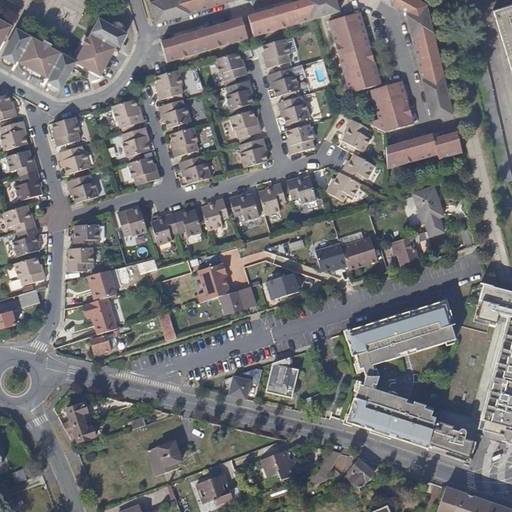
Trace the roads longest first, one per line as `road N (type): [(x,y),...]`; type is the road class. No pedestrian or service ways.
road 1 (unclassified): [(40,372),(354,443),(470,481),(511,481)]
road 2 (residential): [(0,81),(70,105),(99,96),(122,75),(143,37)]
road 3 (residential): [(356,0),(393,19),(425,132)]
road 4 (residential): [(480,0),(511,145)]
road 5 (residential): [(62,217),(55,311),(27,357)]
road 6 (residential): [(143,37),(276,0)]
